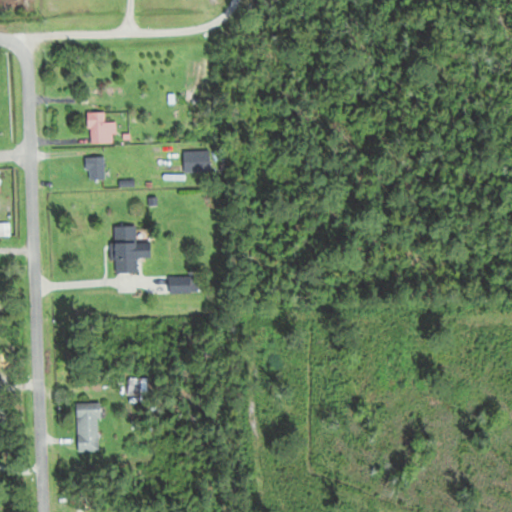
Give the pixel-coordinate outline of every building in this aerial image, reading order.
[(89,144),(116,144),(115,122),(105,122),(105,112),(88,113),(89,144)] [(210,151),(184,151),(184,172),(210,172),(210,151)] [(88,178),(105,178),(105,158),(88,158),(88,178)] [(0,234),(9,235),(9,225),(0,224),(0,234)] [(113,274),(138,274),(138,258),(151,258),(152,243),(137,243),(137,227),(113,227),(113,274)] [(129,395),(148,395),(148,378),(129,378),(129,395)] [(100,403),(77,403),(77,452),(100,452),(100,403)]
